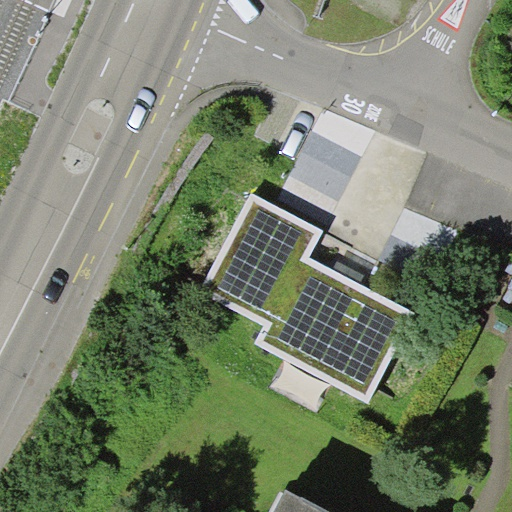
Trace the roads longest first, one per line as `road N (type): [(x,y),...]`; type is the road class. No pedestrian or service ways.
road 1 (primary): [(153,4),(0,306)]
road 2 (residential): [(153,4),(386,101)]
road 3 (residential): [(386,101),(511,156)]
road 4 (residential): [(463,0),(386,101)]
